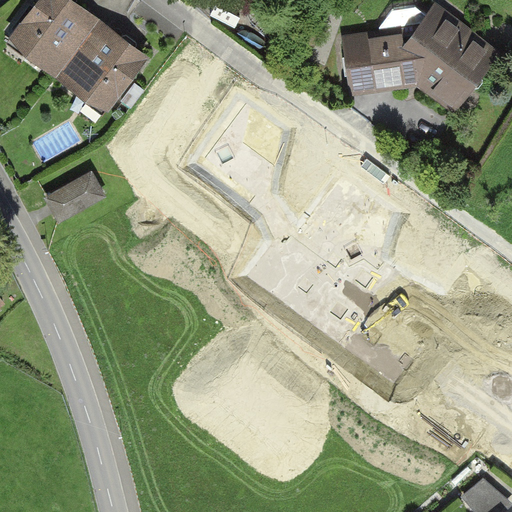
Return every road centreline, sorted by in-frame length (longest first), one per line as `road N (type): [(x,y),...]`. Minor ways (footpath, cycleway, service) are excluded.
road 1 (residential): [(159,0),(511,257)]
road 2 (residential): [(114,511),(69,360),(0,217)]
